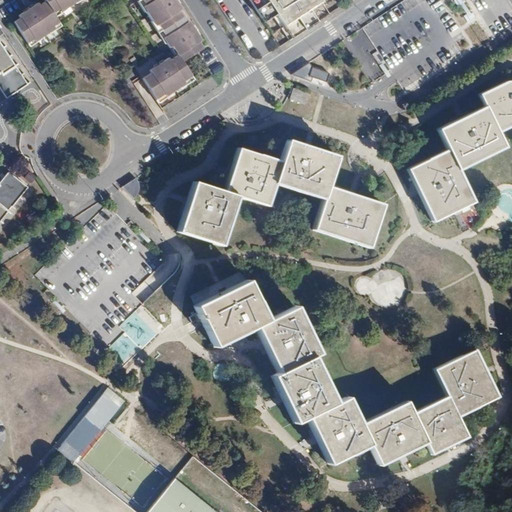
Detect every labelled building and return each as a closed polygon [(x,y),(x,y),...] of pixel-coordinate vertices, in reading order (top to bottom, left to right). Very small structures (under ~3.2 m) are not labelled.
[(36,0),(40,4),(35,8),(32,3),(12,15),(15,20),(8,24),(21,45),(28,40),(30,43),(49,31),(48,28),(53,25),(46,16),(54,11),(56,14),(74,2),(72,0),(133,0),(137,6),(134,8),(147,27),(150,26),(157,37),(155,39),(159,46),(162,45),(169,51),(163,55),(162,53),(133,71),(141,82),(148,92),(156,87),(159,90),(178,80),(175,76),(182,71),(173,56),(194,42),(166,0),(36,0)] [(240,0),(252,17),(263,10),(279,34),(305,17),(297,6),(307,0),(240,0)] [(0,221),(7,213),(0,207),(0,73),(13,65),(0,45),(0,221)] [(511,84),(507,83),(477,100),(483,108),(436,131),(446,152),(406,172),(431,223),(471,203),(457,172),(503,148),(497,134),(510,127),(511,127),(511,84)] [(288,101),(304,104),(307,92),(291,89),(288,101)] [(309,99),(302,111),(309,115),(316,103),(309,99)] [(318,121),(333,127),(337,115),(322,110),(318,121)] [(220,241),(236,193),(264,203),(272,180),(321,195),(312,225),(367,242),(380,200),(325,183),(334,153),(285,138),(278,161),(239,147),(224,189),(195,180),(179,227),(220,241)] [(25,171),(20,184),(28,188),(34,175),(25,171)] [(405,269),(427,247),(415,236),(394,258),(405,269)] [(246,281),(194,306),(213,346),(252,326),(276,373),(272,374),(295,421),(304,417),(328,464),(369,445),(378,466),(425,442),(430,453),(466,436),(457,415),(495,396),(472,350),(434,370),(446,396),(411,415),(406,404),(359,428),(345,398),(333,403),(310,356),(314,354),(291,309),(265,321),(246,281)] [(136,310),(119,326),(140,349),(157,334),(136,310)] [(99,430),(85,417),(62,442),(77,455),(99,430)] [(217,511),(174,476),(144,511),(217,511)]
